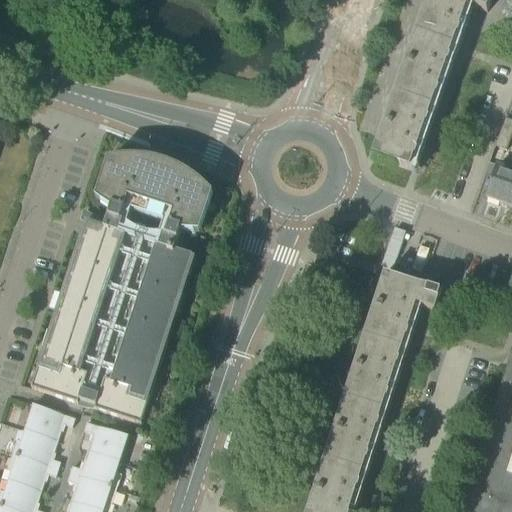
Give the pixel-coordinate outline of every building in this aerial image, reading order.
[(409,172),(441,80),(466,7),(485,14),(490,0),(427,0),(372,159),(409,172)] [(511,121),(504,119),(494,147),(505,151),(511,130),(511,121)] [(117,168),(113,168),(112,168),(101,200),(114,204),(108,223),(98,220),(93,234),(87,232),(77,263),(73,262),(73,263),(76,264),(65,299),(61,298),(61,300),(64,301),(59,318),(55,316),(55,318),(58,319),(53,336),(49,335),(49,336),(52,338),(47,354),(43,353),(43,355),(46,356),(40,372),(37,371),(37,373),(40,374),(34,391),(32,390),(31,391),(78,406),(79,403),(95,409),(94,412),(141,427),(142,425),(139,424),(144,408),(147,409),(148,407),(145,406),(150,389),(153,390),(153,389),(150,388),(155,371),(159,372),(159,370),(156,369),(161,353),(165,354),(165,352),(162,351),(167,334),(171,336),(171,334),(168,333),(179,298),(183,299),(183,297),(180,296),(190,266),(183,264),(185,258),(177,255),(186,228),(197,231),(207,199),(206,199),(199,192),(191,186),(184,181),(175,177),(167,173),(163,172),(154,170),(145,168),(136,167),(127,167),(117,168)] [(509,207),(511,199),(511,168),(511,173),(496,167),(485,199),(509,207)] [(350,511),(352,506),(416,308),(434,314),(442,290),(422,284),(420,289),(384,277),(308,511),(350,511)] [(511,511),(511,376),(468,511),(511,511)] [(33,410),(24,435),(57,446),(63,428),(72,431),(75,423),(76,424),(76,423),(29,408),(28,408),(33,410)] [(93,438),(87,455),(120,466),(128,441),(133,443),(133,442),(86,426),(86,427),(87,427),(84,435),(93,438)] [(52,463),(57,446),(24,435),(21,445),(16,444),(11,458),(58,474),(60,466),(52,463)] [(117,477),(120,466),(87,455),(81,473),(72,470),(70,478),(117,493),(121,478),(117,477)] [(56,481),(58,474),(11,458),(6,473),(11,474),(8,485),(41,496),(47,478),(56,481)] [(112,508),(117,493),(70,478),(67,485),(76,488),(70,506),(90,511),(104,511),(107,506),(112,508)] [(35,511),(41,496),(8,485),(4,495),(0,493),(0,510),(6,511),(35,511)]
